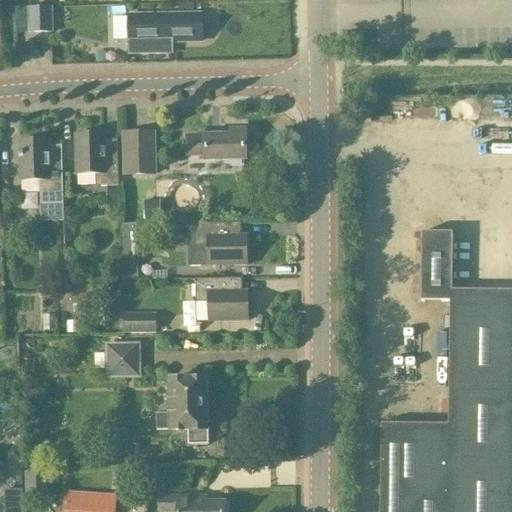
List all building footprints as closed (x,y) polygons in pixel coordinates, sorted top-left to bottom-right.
[(31,33),(52,33),(52,7),(30,8),(31,33)] [(173,42),(203,41),(203,14),(130,16),(130,54),(173,53),(173,42)] [(156,131),(122,132),(123,176),(157,175),(156,131)] [(206,137),(189,137),(189,156),(205,156),(206,161),(247,160),(247,131),(232,131),(232,136),(206,136),(206,137)] [(96,135),(75,135),(77,175),(96,175),(97,187),(120,186),(118,140),(105,140),(105,145),(97,145),(96,135)] [(40,141),(19,142),(20,182),(40,181),(41,221),(64,220),(62,146),(40,147),(40,141)] [(196,247),(197,266),(249,265),(249,245),(243,245),(243,237),(248,237),(248,223),(243,223),(196,224),(196,226),(196,247)] [(511,511),(511,291),(453,291),(453,233),(422,233),(422,302),(450,302),(449,425),(382,424),(380,511),(511,511)] [(139,265),(123,265),(123,278),(139,278),(139,265)] [(243,279),(197,279),(197,302),(209,302),(210,322),(250,321),(250,300),(239,300),(239,292),(244,292),(243,279)] [(123,315),(124,335),(156,335),(156,315),(123,315)] [(139,380),(139,348),(107,348),(107,380),(139,380)] [(209,380),(170,381),(171,414),(158,414),(158,430),(171,430),(171,431),(189,431),(189,445),(210,445),(209,380)] [(49,473),(25,474),(25,496),(49,496),(49,473)] [(22,511),(21,488),(7,489),(7,511),(22,511)] [(113,511),(114,496),(65,493),(64,511),(113,511)] [(194,499),(161,499),(160,511),(224,511),(225,504),(194,504),(194,499)]
